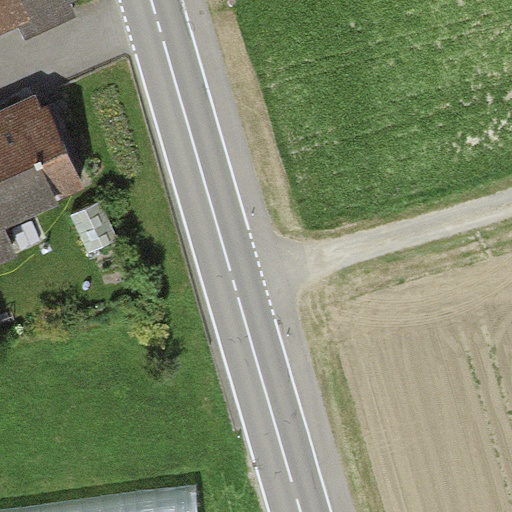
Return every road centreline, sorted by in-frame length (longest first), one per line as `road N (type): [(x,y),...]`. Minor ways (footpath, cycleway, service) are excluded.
road 1 (secondary): [(302,511),(153,0)]
road 2 (track): [(236,285),(511,208)]
road 3 (unknown): [(0,89),(159,20)]
